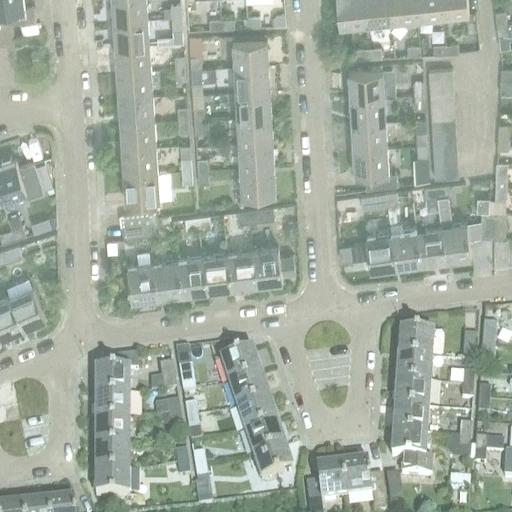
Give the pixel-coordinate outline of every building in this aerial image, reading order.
[(0,0),(0,18),(11,17),(12,21),(36,18),(34,5),(25,6),(23,0),(0,0)] [(112,0),(114,21),(148,18),(147,0),(112,0)] [(337,0),(340,25),(366,22),(364,0),(337,0)] [(364,0),(366,22),(392,20),(389,0),(364,0)] [(389,0),(392,20),(417,17),(415,0),(389,0)] [(415,0),(417,17),(443,14),(441,0),(415,0)] [(441,0),(443,14),(469,12),(468,0),(441,0)] [(172,17),(182,16),(181,4),(172,5),(172,17)] [(501,21),(506,20),(505,10),(495,11),(497,25),(502,24),(501,21)] [(183,28),(182,16),(172,17),(173,29),(183,28)] [(248,27),(261,26),(260,16),(248,17),(248,27)] [(0,27),(2,43),(14,41),(12,21),(11,17),(0,18),(0,27)] [(116,46),(150,44),(148,18),(114,21),(116,46)] [(210,29),(223,28),(222,18),(210,19),(210,29)] [(222,18),(223,28),(235,28),(235,18),(222,18)] [(502,24),(497,25),(498,36),(508,34),(506,20),(501,21),(502,24)] [(235,66),(269,64),(268,38),(234,40),(235,66)] [(435,54),(447,53),(447,43),(434,44),(435,54)] [(447,43),(447,53),(460,53),(460,43),(447,43)] [(117,72),(152,70),(150,44),(116,46),(117,72)] [(409,55),(422,55),(421,45),(408,45),(409,55)] [(357,58),(370,57),(370,47),(357,48),(357,58)] [(370,47),(370,57),(383,57),(382,47),(370,47)] [(176,68),(186,67),(185,55),(175,56),(176,68)] [(192,69),(202,68),(201,56),(191,56),(192,69)] [(237,92),(271,90),(269,64),(235,66),(237,92)] [(186,79),(186,67),(176,68),(176,80),(186,79)] [(202,68),(192,69),(192,81),(202,81),(202,68)] [(430,80),(454,79),(453,68),(429,69),(430,80)] [(500,80),(511,80),(511,68),(501,68),(500,80)] [(383,69),(349,71),(350,97),(385,95),(397,95),(396,84),(384,85),(383,69)] [(119,97),(153,95),(152,70),(117,72),(119,97)] [(430,93),(454,91),(454,79),(430,80),(430,93)] [(511,93),(511,80),(500,80),(499,93),(511,93)] [(414,94),(424,93),(424,81),(414,81),(414,94)] [(238,117),(272,115),(271,90),(237,92),(238,117)] [(431,105),(455,104),(454,91),(430,93),(431,105)] [(424,93),(414,94),(415,106),(425,106),(424,93)] [(121,123),(155,121),(153,95),(119,97),(121,123)] [(352,123),(386,121),(385,95),(350,97),(352,123)] [(432,117),(456,116),(455,104),(431,105),(432,117)] [(179,119),(189,118),(188,107),(178,107),(179,119)] [(195,120),(205,119),(204,107),(194,107),(195,120)] [(239,143),(274,141),(272,115),(238,117),(239,143)] [(432,129),(456,128),(456,116),(432,117),(432,129)] [(190,130),(189,118),(179,119),(180,131),(190,130)] [(205,119),(195,120),(196,132),(206,132),(205,119)] [(122,148),(157,146),(155,121),(121,123),(122,148)] [(353,148),(388,147),(386,121),(352,123),(353,148)] [(503,135),(509,135),(510,124),(498,124),(497,139),(503,139),(503,135)] [(433,141),(457,140),(456,128),(432,129),(433,141)] [(417,145),(427,144),(426,132),(416,132),(417,145)] [(509,149),(509,135),(503,135),(503,139),(497,139),(497,149),(509,149)] [(434,153),(458,152),(457,140),(433,141),(434,153)] [(241,168),(275,166),(274,141),(239,143),(241,168)] [(427,144),(417,145),(418,157),(428,157),(427,144)] [(124,174),(158,172),(157,146),(122,148),(124,174)] [(388,147),(353,148),(355,175),(365,175),(366,188),(398,184),(397,173),(389,173),(388,147)] [(434,165),(458,163),(458,152),(434,153),(434,165)] [(19,165),(16,157),(0,162),(0,193),(1,198),(26,190),(28,196),(44,190),(34,160),(19,165)] [(182,170),(192,170),(192,158),(182,158),(182,170)] [(198,171),(208,170),(207,158),(197,158),(198,171)] [(507,185),(508,162),(496,162),(495,188),(501,188),(501,184),(507,185)] [(458,163),(434,165),(435,178),(459,176),(458,163)] [(275,166),(241,168),(242,195),(277,193),(275,166)] [(193,182),(192,170),(182,170),(183,182),(193,182)] [(208,170),(198,171),(199,183),(209,183),(208,170)] [(158,172),(124,174),(126,201),(160,198),(158,172)] [(439,190),(440,195),(449,194),(451,194),(449,183),(436,185),(436,190),(439,190)] [(506,199),(507,185),(501,184),(501,188),(495,188),(494,198),(506,199)] [(438,196),(440,195),(439,190),(436,190),(436,185),(425,186),(426,197),(438,196)] [(387,191),(388,204),(398,202),(396,189),(387,191)] [(362,207),(388,204),(387,191),(360,194),(362,207)] [(440,195),(438,196),(442,225),(445,258),(471,255),(467,221),(453,223),(449,194),(440,195)] [(247,208),(249,222),(275,218),(273,205),(247,208)] [(239,223),(249,222),(247,208),(237,210),(239,223)] [(122,226),(147,223),(159,221),(157,209),(121,213),(122,226)] [(493,238),(494,211),(481,211),(479,237),(493,238)] [(494,211),(493,238),(505,239),(507,212),(494,211)] [(201,226),(210,224),(209,214),(197,215),(194,216),(195,221),(200,220),(201,226)] [(194,216),(186,217),(187,228),(201,226),(200,220),(195,221),(194,216)] [(147,223),(149,236),(160,234),(159,221),(147,223)] [(124,239),(149,236),(147,223),(122,226),(124,239)] [(403,229),(402,223),(391,225),(391,231),(395,264),(421,261),(417,228),(403,229)] [(12,228),(15,237),(27,234),(24,225),(12,228)] [(421,261),(445,258),(442,225),(417,228),(421,261)] [(3,241),(15,237),(12,228),(0,232),(3,241)] [(369,267),(395,264),(391,231),(365,234),(369,267)] [(355,242),(340,244),(342,258),(356,257),(355,242)] [(0,248),(0,263),(23,256),(18,243),(0,248)] [(279,255),(278,245),(252,248),(257,281),(282,278),(281,273),(295,271),(293,254),(279,255)] [(232,285),(257,281),(252,248),(227,251),(232,285)] [(208,288),(232,285),(227,251),(203,254),(208,288)] [(183,291),(208,288),(203,254),(178,258),(183,291)] [(157,295),(183,291),(178,258),(152,261),(157,295)] [(131,298),(157,295),(152,261),(127,264),(131,298)] [(9,294),(23,325),(46,315),(32,284),(9,294)] [(0,333),(0,335),(23,325),(9,294),(0,297),(0,333)] [(482,349),(495,349),(497,324),(484,323),(482,349)] [(398,357),(431,359),(433,332),(400,330),(398,357)] [(476,361),(478,335),(464,334),(462,360),(476,361)] [(228,384),(260,373),(252,349),(220,360),(228,384)] [(494,360),(495,349),(482,349),(482,359),(494,360)] [(137,369),(137,354),(110,358),(110,369),(96,369),(96,394),(129,394),(129,369),(137,369)] [(430,383),(431,359),(398,357),(397,381),(430,383)] [(163,390),(176,388),(172,363),(159,365),(163,390)] [(183,392),(196,390),(192,365),(179,367),(183,392)] [(236,408),(269,396),(260,373),(228,384),(236,408)] [(474,384),(475,374),(463,374),(462,388),(467,389),(468,384),(474,384)] [(428,408),(430,383),(397,381),(395,406),(428,408)] [(462,388),(461,398),(473,398),(474,384),(468,384),(467,389),(462,388)] [(490,397),(491,387),(480,386),(479,402),(484,402),(484,397),(490,397)] [(129,420),(129,394),(96,394),(96,420),(129,420)] [(245,432),(277,421),(269,396),(236,408),(245,432)] [(479,402),(478,410),(489,411),(490,397),(484,397),(484,402),(479,402)] [(180,414),(178,401),(168,403),(169,412),(175,411),(175,415),(180,414)] [(185,404),(187,415),(192,414),(192,418),(198,417),(196,403),(185,404)] [(427,434),(428,408),(395,406),(394,431),(427,434)] [(182,425),(181,418),(180,414),(175,415),(175,411),(169,412),(172,426),(182,425)] [(200,427),(198,417),(192,418),(192,414),(187,415),(189,428),(200,427)] [(129,445),(129,420),(96,420),(96,445),(129,445)] [(253,456),(285,444),(277,421),(245,432),(253,456)] [(471,435),(472,424),(460,424),(459,438),(464,439),(464,434),(471,435)] [(425,458),(427,434),(394,431),(392,457),(403,458),(402,474),(431,476),(432,459),(425,458)] [(459,438),(458,448),(470,449),(471,435),(464,434),(464,439),(459,438)] [(487,448),(487,438),(476,437),(475,452),(481,452),(481,448),(487,448)] [(285,444),(253,456),(262,480),(294,469),(285,444)] [(129,471),(129,445),(96,445),(96,471),(129,471)] [(475,452),(475,461),(485,462),(487,448),(481,448),(481,452),(475,452)] [(176,453),(178,462),(182,462),(183,466),(188,465),(186,451),(176,453)] [(193,454),(195,464),(200,463),(200,467),(206,466),(204,452),(193,454)] [(344,463),(348,498),(373,495),(374,511),(386,510),(382,476),(370,477),(368,461),(344,463)] [(190,475),(188,465),(183,466),(182,462),(178,462),(180,476),(190,475)] [(208,476),(206,466),(200,467),(200,463),(195,464),(197,478),(208,476)] [(322,511),(321,501),(348,498),(344,463),(317,466),(319,480),(307,482),(309,511),(322,511)] [(129,497),(129,471),(96,471),(96,497),(129,497)] [(50,502),(50,511),(76,511),(75,500),(50,502)] [(24,511),(50,511),(50,502),(24,505),(24,511)]
